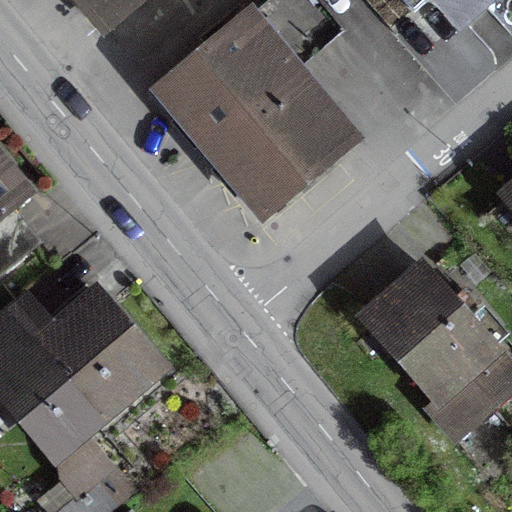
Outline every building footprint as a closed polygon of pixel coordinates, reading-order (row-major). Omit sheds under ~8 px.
[(79,0),(106,31),(143,0),(79,0)] [(247,16),(157,92),(262,218),(353,142),(290,67),(337,27),(314,0),(268,0),(248,17),(247,16)] [(434,0),(457,26),(486,0),(399,0),(411,13),(426,0),(434,0)] [(0,219),(25,198),(0,167),(0,219)] [(511,191),(502,200),(511,211),(511,191)] [(511,373),(421,271),(363,322),(435,404),(428,410),(454,440),(511,389),(511,373)] [(68,448),(157,373),(93,297),(53,332),(24,297),(0,317),(0,353),(1,355),(0,355),(0,392),(50,452),(63,441),(68,448)] [(109,511),(111,511),(93,489),(64,511),(109,511)]
